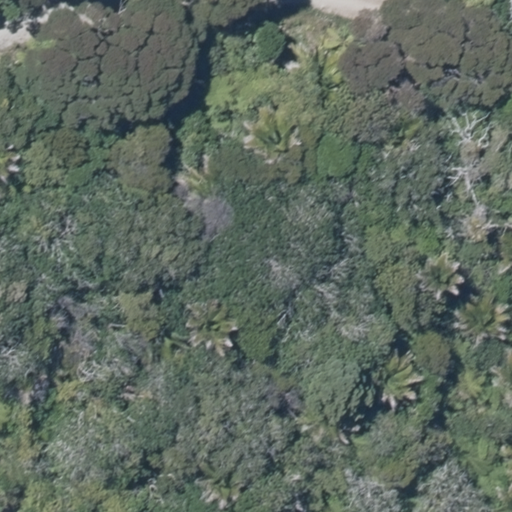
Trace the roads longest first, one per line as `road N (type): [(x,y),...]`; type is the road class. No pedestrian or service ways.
road 1 (unclassified): [(511,30),(260,0)]
road 2 (unclassified): [(173,0),(0,27)]
